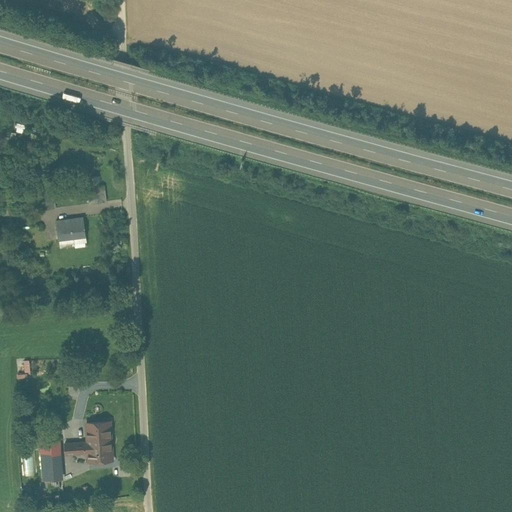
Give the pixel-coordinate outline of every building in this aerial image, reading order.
[(23,132),(24,123),(16,123),(15,131),(23,132)] [(50,177),(35,179),(39,210),(55,208),(50,177)] [(103,186),(88,188),(90,204),(106,201),(103,186)] [(13,193),(0,194),(3,215),(16,213),(13,193)] [(83,217),(56,221),(58,239),(59,239),(60,245),(74,243),(74,237),(85,236),(83,217)] [(109,421),(87,423),(88,439),(110,438),(109,421)] [(50,429),(40,430),(41,441),(51,440),(50,429)] [(110,438),(88,439),(88,441),(65,443),(66,454),(88,452),(89,460),(112,459),(110,438)] [(51,440),(41,441),(43,467),(58,465),(56,440),(51,440)] [(58,465),(43,467),(44,480),(59,479),(58,465)]
